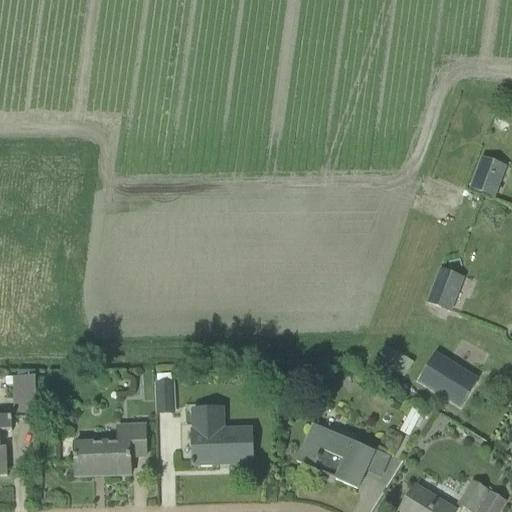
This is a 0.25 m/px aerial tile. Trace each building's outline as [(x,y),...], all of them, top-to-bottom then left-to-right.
[(469,191),(481,195),(495,200),(503,178),(486,172),(490,162),(486,161),(480,158),(469,191)] [(452,292),(458,277),(450,274),(440,270),(432,289),(426,305),(450,314),(459,294),(452,292)] [(390,371),(399,355),(386,347),(376,362),(390,371)] [(417,383),(460,410),(477,382),(435,355),(417,383)] [(156,392),(154,392),(155,402),(157,402),(158,416),(174,415),(171,376),(158,377),(157,385),(155,384),(156,392)] [(12,421),(37,420),(36,400),(36,378),(13,378),(12,378),(12,421)] [(414,428),(420,416),(422,412),(413,407),(400,434),(409,438),(414,428)] [(251,432),(224,432),(223,410),(191,411),(193,462),(190,462),(191,468),(194,468),(194,467),(219,467),(219,463),(252,462),(251,432)] [(0,433),(12,433),(12,421),(0,420),(0,478),(7,478),(6,449),(0,449),(0,445),(0,433)] [(146,458),(145,426),(116,426),(116,432),(116,445),(74,447),(75,479),(131,477),(130,459),(146,458)] [(357,491),(374,454),(329,434),(325,442),(309,435),(297,464),(357,491)] [(377,452),(370,473),(381,477),(389,456),(377,452)] [(459,506),(468,511),(474,511),(486,492),(472,484),(459,506)] [(453,511),(415,488),(400,511),(453,511)] [(480,511),(499,511),(504,504),(491,495),(480,511)]
